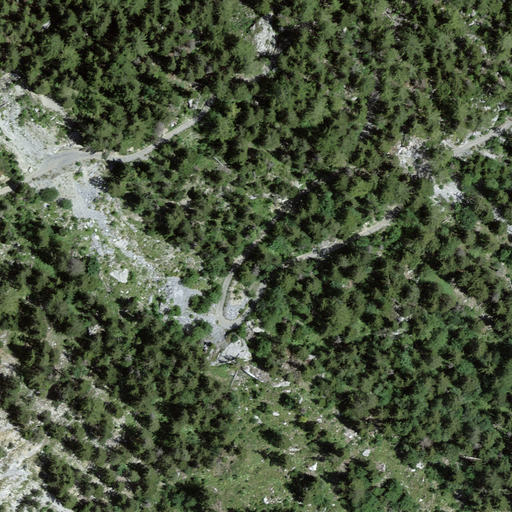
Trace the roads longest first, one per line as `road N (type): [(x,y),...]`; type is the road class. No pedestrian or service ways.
road 1 (track): [(511,120),(451,156),(389,221),(279,269),(248,316),(226,322),(227,285),(274,218),(327,178),(362,138),(377,71),(406,0)]
road 2 (track): [(311,0),(263,74),(220,88),(207,114),(155,148),(62,159),(0,193)]
